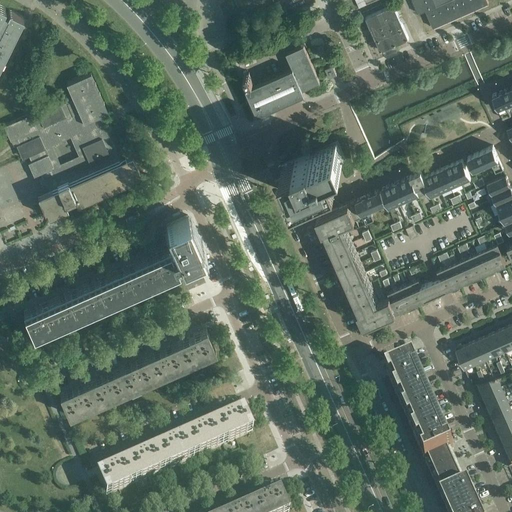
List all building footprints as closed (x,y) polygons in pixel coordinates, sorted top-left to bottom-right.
[(489,3),(487,0),(413,0),(419,13),(426,10),(433,27),(489,3)] [(0,63),(18,26),(23,16),(9,9),(7,13),(4,11),(6,7),(0,4),(0,63)] [(394,4),(366,17),(381,51),(409,38),(394,4)] [(320,82),(304,45),(286,53),(293,67),(255,84),(253,81),(249,71),(244,74),(248,83),(249,83),(250,86),(246,88),(258,115),(305,94),(303,89),(320,82)] [(322,58),(327,56),(322,45),(318,47),(322,58)] [(241,52),(244,67),(256,64),(252,49),(241,52)] [(337,74),(333,65),(325,68),(329,77),(337,74)] [(49,217),(68,208),(67,204),(76,200),(78,204),(135,178),(135,177),(141,174),(132,154),(120,159),(100,115),(108,112),(91,72),(66,83),(71,93),(72,93),(74,98),(61,104),(59,101),(37,111),(38,114),(32,117),(31,114),(4,125),(4,126),(5,125),(11,140),(17,137),(19,140),(20,143),(17,145),(23,157),(29,155),(32,161),(28,162),(28,163),(29,163),(35,175),(41,173),(49,191),(38,195),(45,211),(46,211),(49,217)] [(511,101),(511,85),(493,94),(503,118),(511,114),(506,104),(511,101)] [(296,159),(282,165),(289,180),(287,180),(293,195),(337,176),(331,163),(338,160),(343,157),(337,142),(311,153),(310,151),(295,158),(296,159)] [(468,156),(468,157),(473,169),(491,161),(496,172),(504,169),(493,145),(468,156)] [(471,177),(463,159),(453,163),(461,182),(471,177)] [(461,182),(453,163),(443,168),(451,186),(461,182)] [(451,186),(443,168),(433,172),(441,191),(451,186)] [(429,190),(423,176),(421,171),(410,175),(418,194),(428,190),(429,190)] [(433,172),(423,176),(429,190),(428,190),(431,195),(441,191),(433,172)] [(492,193),(511,184),(506,174),(487,182),(492,193)] [(418,194),(410,175),(401,180),(409,198),(418,194)] [(409,198),(401,180),(391,184),(399,203),(409,198)] [(399,203),(391,184),(380,189),(386,201),(389,207),(399,203)] [(511,195),(511,187),(511,184),(492,193),(496,203),(511,195)] [(386,201),(380,189),(356,199),(362,214),(366,223),(374,220),(369,209),(386,201)] [(511,207),(511,195),(496,203),(501,213),(511,207)] [(317,216),(317,217),(323,231),(325,230),(360,309),(358,310),(364,324),(387,314),(387,313),(385,314),(345,222),(362,215),(362,214),(356,199),(317,216)] [(511,218),(511,207),(501,213),(505,222),(511,218)] [(197,244),(193,234),(196,233),(196,232),(193,234),(188,224),(191,223),(191,222),(188,224),(185,217),(188,215),(166,224),(167,225),(170,232),(174,242),(176,247),(171,249),(174,254),(179,252),(182,260),(204,251),(203,250),(200,251),(197,245),(200,243),(197,244)] [(406,228),(411,238),(418,235),(413,225),(406,228)] [(367,239),(372,237),(368,229),(363,232),(367,239)] [(497,267),(501,265),(501,264),(506,262),(498,243),(487,247),(496,266),(497,267)] [(179,267),(174,254),(171,249),(170,246),(140,259),(150,281),(179,267)] [(496,266),(487,247),(477,252),(486,271),(496,266)] [(486,271),(477,252),(468,256),(476,275),(486,271)] [(476,275),(468,256),(458,261),(466,279),(476,275)] [(150,281),(140,259),(111,272),(121,293),(150,281)] [(466,279),(458,261),(448,265),(456,284),(466,279)] [(456,284),(448,265),(437,270),(440,276),(440,277),(440,276),(446,288),(445,288),(446,289),(456,284)] [(121,293),(111,272),(82,285),(92,306),(121,293)] [(440,277),(440,276),(436,278),(422,284),(427,297),(441,291),(446,289),(445,288),(446,288),(440,276),(440,277)] [(427,297),(422,284),(419,278),(408,283),(417,301),(427,297)] [(417,301),(408,283),(398,287),(407,306),(417,301)] [(92,306),(82,285),(53,298),(63,319),(92,306)] [(407,306),(398,287),(388,291),(390,295),(388,296),(389,297),(390,297),(395,309),(394,310),(395,311),(407,306)] [(63,319),(53,298),(24,311),(33,332),(63,319)] [(497,331),(505,349),(511,346),(511,338),(507,327),(497,331)] [(216,350),(206,329),(177,342),(186,363),(216,350)] [(487,335),(495,354),(505,349),(497,331),(487,335)] [(477,340),(485,358),(495,354),(487,335),(477,340)] [(475,363),(485,358),(477,340),(467,344),(475,363)] [(186,363),(177,342),(148,354),(157,376),(186,363)] [(465,367),(475,363),(467,344),(462,346),(461,344),(455,346),(465,367)] [(157,376),(148,354),(119,367),(128,389),(157,376)] [(451,450),(454,448),(415,360),(388,372),(427,460),(442,493),(449,511),(478,511),(466,483),(451,450)] [(128,389),(119,367),(90,380),(99,401),(128,389)] [(99,401),(90,380),(60,393),(70,415),(99,401)] [(482,398),(500,390),(496,380),(477,388),(482,398)] [(486,408),(505,400),(500,390),(482,398),(486,408)] [(491,418),(509,410),(505,400),(486,408),(491,418)] [(495,428),(511,420),(511,416),(509,410),(491,418),(495,428)] [(252,432),(246,417),(243,411),(213,424),(223,445),(252,432)] [(499,438),(511,432),(511,420),(495,428),(499,438)] [(223,445),(213,424),(184,437),(194,458),(223,445)] [(504,448),(511,444),(511,432),(499,438),(504,448)] [(194,458),(184,437),(155,450),(165,471),(194,458)] [(165,471),(155,450),(126,462),(136,484),(165,471)] [(136,484),(126,462),(97,476),(106,497),(136,484)] [(287,511),(279,493),(250,506),(252,511),(287,511)]
